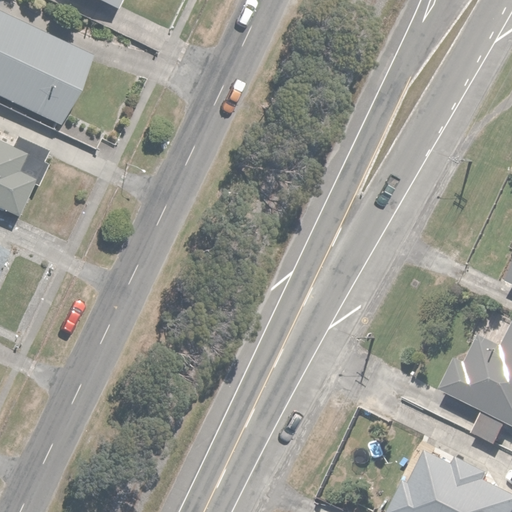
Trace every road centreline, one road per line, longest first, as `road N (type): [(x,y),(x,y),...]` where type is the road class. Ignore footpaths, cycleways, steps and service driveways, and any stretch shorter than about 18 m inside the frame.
road 1 (primary): [(209,511),(364,191),(478,0)]
road 2 (residential): [(262,0),(16,511)]
